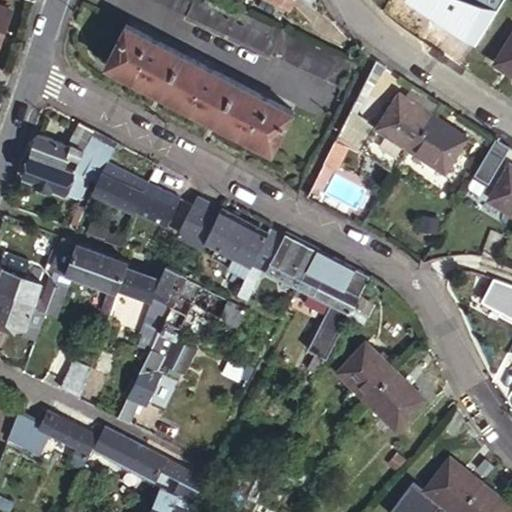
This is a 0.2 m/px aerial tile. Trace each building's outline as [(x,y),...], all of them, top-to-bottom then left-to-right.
[(185,14),(191,0),(175,0),(171,8),(185,14)] [(191,0),(185,14),(202,23),(213,0),(191,0)] [(219,31),(233,3),(226,0),(213,0),(202,23),(219,31)] [(250,11),(244,8),(233,3),(219,31),(226,34),(237,39),(250,11)] [(0,29),(8,9),(0,5),(0,29)] [(267,19),(250,11),(237,39),(254,48),(267,19)] [(254,48),(267,55),(281,26),(267,19),(254,48)] [(290,109),(125,22),(106,61),(271,148),(290,109)] [(283,62),(297,34),(281,26),(267,55),(283,62)] [(511,74),(511,28),(492,61),(511,74)] [(283,62),(296,69),(310,40),(297,34),(283,62)] [(309,75),(323,47),(310,40),(296,69),(309,75)] [(309,75),(323,82),(336,53),(323,47),(309,75)] [(336,89),(350,60),(336,53),(323,82),(336,89)] [(386,68),(358,101),(374,114),(401,80),(386,68)] [(410,147),(431,115),(396,92),(375,124),(410,147)] [(464,136),(431,115),(410,147),(444,169),(464,136)] [(394,171),(410,147),(375,124),(359,148),(394,171)] [(84,146),(89,133),(75,126),(71,139),(73,140),(84,146)] [(35,130),(30,148),(29,152),(63,163),(69,146),(70,142),(35,130)] [(106,158),(112,145),(103,140),(89,133),(84,146),(106,158)] [(81,153),(84,146),(73,140),(70,142),(69,146),(81,153)] [(343,148),(331,143),(323,158),(335,164),(343,148)] [(97,178),(106,158),(84,146),(81,153),(80,156),(90,161),(86,171),(85,172),(90,174),(97,178)] [(21,175),(63,189),(71,166),(63,163),(29,152),(21,175)] [(112,198),(126,168),(106,158),(97,178),(92,188),(112,198)] [(511,210),(511,165),(507,162),(486,196),(511,210)] [(81,195),(90,174),(85,172),(86,171),(71,166),(63,189),(81,195)] [(136,204),(147,179),(126,168),(112,198),(134,208),(136,204)] [(178,194),(147,179),(136,204),(161,217),(167,220),(178,194)] [(213,220),(218,208),(194,196),(176,233),(201,245),(203,241),(204,239),(213,220)] [(265,231),(218,208),(213,220),(204,239),(215,244),(232,253),(251,262),(259,243),(265,231)] [(304,265),(306,259),(291,251),(295,245),(287,241),(284,247),(278,244),(283,233),(268,225),(265,231),(259,243),(304,265)] [(306,259),(311,247),(305,244),(302,242),(289,236),(283,233),(278,244),(284,247),(287,241),(295,245),(291,251),(306,259)] [(68,270),(80,241),(63,235),(53,265),(61,268),(68,270)] [(116,285),(124,261),(125,258),(80,241),(68,270),(72,272),(108,285),(115,287),(116,285)] [(260,267),(295,285),(304,265),(259,243),(251,262),(260,267)] [(232,253),(215,244),(209,255),(227,264),(232,253)] [(306,259),(304,265),(295,285),(311,293),(327,301),(302,350),(321,361),(357,294),(365,278),(311,247),(306,259)] [(251,262),(232,253),(227,264),(245,273),(251,262)] [(18,255),(11,267),(35,276),(36,262),(18,255)] [(116,285),(150,297),(152,290),(159,274),(124,261),(116,285)] [(175,299),(187,276),(189,271),(169,261),(159,274),(152,290),(175,299)] [(11,267),(0,262),(0,288),(33,301),(36,293),(42,278),(35,276),(11,267)] [(236,292),(245,297),(260,267),(251,262),(245,273),(236,292)] [(47,279),(55,282),(61,268),(53,265),(49,274),(47,279)] [(61,268),(55,282),(66,286),(72,272),(68,270),(61,268)] [(169,312),(159,330),(175,338),(193,302),(235,325),(245,306),(187,276),(175,299),(172,305),(169,312)] [(45,310),(55,282),(47,279),(42,296),(36,293),(33,301),(32,305),(45,310)] [(66,286),(55,282),(45,310),(56,313),(66,286)] [(107,311),(115,287),(108,285),(99,309),(107,311)] [(0,288),(0,315),(24,324),(20,333),(34,338),(45,310),(32,305),(33,301),(0,288)] [(147,303),(169,312),(172,305),(175,299),(152,290),(150,297),(147,303)] [(374,301),(360,293),(347,319),(361,327),(374,301)] [(159,330),(115,415),(126,420),(137,398),(146,403),(162,371),(155,368),(160,359),(182,371),(196,343),(175,338),(159,330)] [(365,396),(393,367),(364,339),(336,368),(365,396)] [(234,357),(254,367),(260,357),(246,349),(244,353),(238,350),(234,357)] [(65,384),(79,391),(88,365),(74,360),(65,384)] [(422,395),(393,367),(365,396),(394,424),(422,395)] [(0,409),(0,439),(4,441),(6,438),(14,414),(0,409)] [(86,454),(95,433),(90,431),(74,423),(45,409),(39,422),(37,426),(47,430),(75,443),(72,448),(77,450),(86,454)] [(14,414),(6,438),(21,445),(32,423),(33,420),(15,411),(14,414)] [(74,423),(90,431),(95,423),(77,415),(74,423)] [(32,423),(21,445),(37,453),(47,430),(37,426),(32,423)] [(165,457),(109,427),(104,424),(98,435),(92,447),(155,479),(159,471),(165,457)] [(230,460),(221,478),(253,494),(277,445),(269,440),(263,451),(259,448),(248,469),(230,460)] [(81,468),(86,454),(77,450),(71,463),(81,468)] [(453,510),(479,479),(448,454),(422,485),(453,510)] [(181,465),(165,457),(159,471),(175,478),(181,465)] [(78,474),(81,468),(71,463),(68,470),(78,474)] [(159,471),(155,479),(153,483),(161,486),(149,511),(187,511),(188,510),(187,509),(191,500),(171,491),(176,479),(175,478),(159,471)] [(505,511),(511,505),(479,479),(453,510),(455,511),(505,511)] [(10,500),(0,495),(0,507),(6,510),(10,500)]
